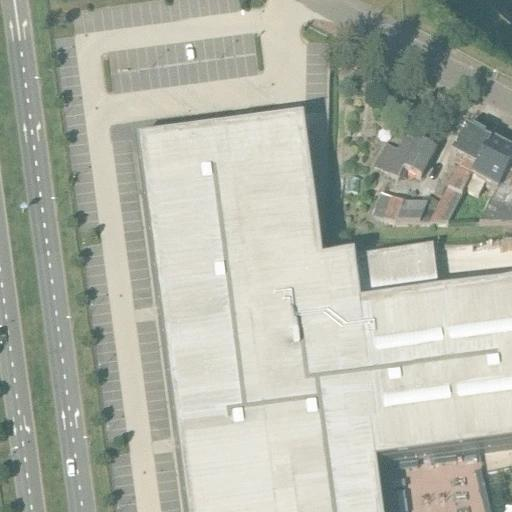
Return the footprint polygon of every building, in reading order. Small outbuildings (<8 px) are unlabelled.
[(315,273),(297,118),(140,137),(187,496),(187,495),(189,510),(189,511),(382,511),(376,463),(511,449),(511,282),(437,290),(430,255),(315,273)] [(464,194),(467,196),(493,145),(466,131),(449,163),(459,168),(439,205),(426,199),(422,207),(402,206),(390,201),(378,196),(369,218),(394,228),(394,227),(447,227),(464,194)] [(400,155),(387,148),(375,170),(399,183),(404,172),(421,181),(440,146),(423,138),(418,145),(408,140),(400,155)] [(479,227),(483,227),(511,170),(511,155),(493,145),(467,196),(477,201),(483,190),(495,196),(489,207),(483,204),(473,222),(479,225),(479,227)] [(511,170),(483,227),(511,227),(511,170)]
